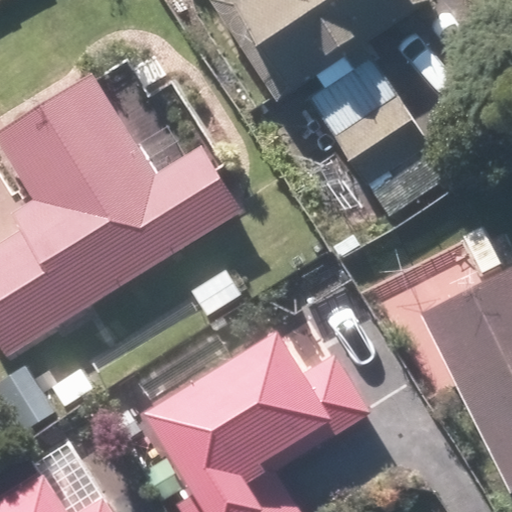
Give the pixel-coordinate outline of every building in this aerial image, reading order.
[(207,0),(268,103),(294,88),(350,184),(416,145),(360,49),(420,14),(412,0),(207,0)] [(0,243),(0,349),(3,355),(230,218),(209,183),(227,172),(148,40),(0,129),(0,160),(26,204),(5,217),(15,234),(0,243)] [(511,275),(418,320),(503,500),(511,495),(511,275)] [(370,418),(307,318),(140,424),(162,460),(144,471),(169,511),(300,511),(278,476),(370,418)] [(101,511),(64,451),(0,490),(0,511),(101,511)]
